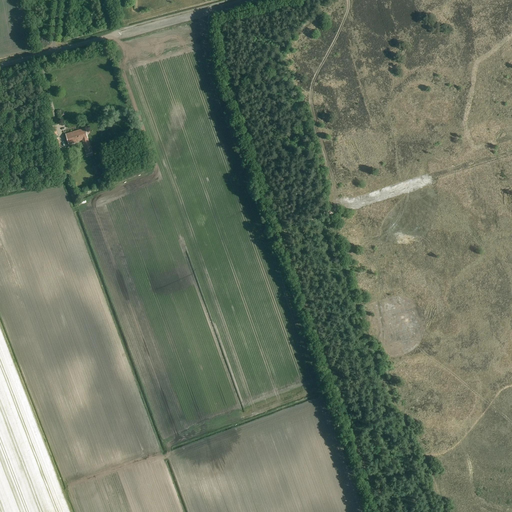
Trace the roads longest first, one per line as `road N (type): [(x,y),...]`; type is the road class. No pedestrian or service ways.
road 1 (track): [(118,34),(251,0)]
road 2 (unclassified): [(0,65),(118,34)]
